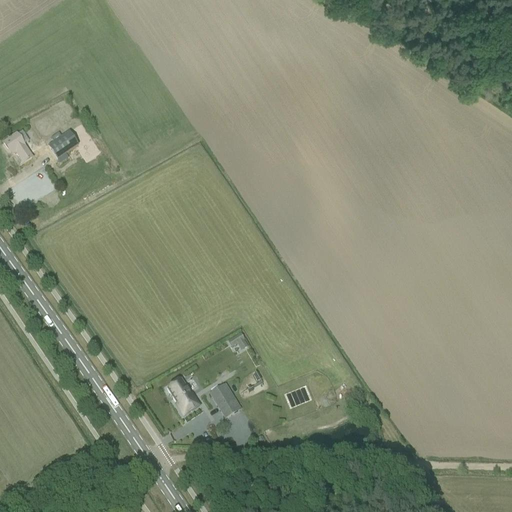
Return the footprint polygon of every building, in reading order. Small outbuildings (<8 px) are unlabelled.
[(10,140),(9,139),(7,140),(8,141),(2,145),(10,156),(15,153),(23,165),(31,159),(23,147),(28,143),(21,133),(16,136),(10,140)] [(48,148),(56,161),(59,165),(68,159),(65,155),(77,147),(68,134),(48,148)] [(232,340),(227,343),(231,350),(236,347),(232,340)] [(180,381),(166,390),(175,406),(182,418),(198,407),(191,396),(190,396),(180,381)] [(210,395),(216,404),(225,419),(232,415),(238,411),(235,404),(224,387),(210,395)] [(262,438),(256,440),(259,447),(265,444),(262,438)]
